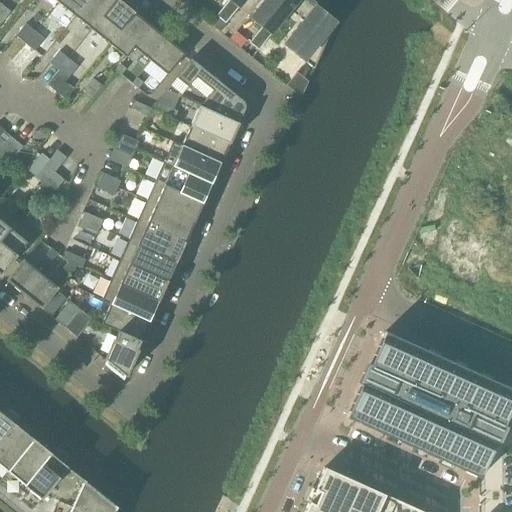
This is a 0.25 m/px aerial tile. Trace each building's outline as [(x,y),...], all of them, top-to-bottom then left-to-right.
[(60,0),(58,3),(75,17),(88,0),(60,0)] [(88,0),(75,17),(91,30),(116,0),(88,0)] [(116,0),(91,30),(108,44),(133,13),(116,0)] [(224,23),(243,0),(227,0),(233,4),(220,20),(224,23)] [(298,0),(265,0),(251,18),(266,31),(253,46),(258,50),(298,0)] [(10,12),(1,5),(0,6),(0,24),(1,25),(10,12)] [(335,23),(315,7),(284,45),(314,69),(335,23)] [(126,58),(134,48),(133,48),(150,27),(133,13),(108,44),(126,58)] [(35,32),(25,24),(15,37),(25,44),(35,32)] [(150,27),(133,48),(134,48),(150,61),(166,40),(150,27)] [(44,40),(35,32),(25,44),(34,52),(44,40)] [(246,41),(235,32),(229,40),(239,49),(246,41)] [(184,55),(166,40),(150,61),(167,75),(184,55)] [(58,71),(68,59),(59,52),(49,64),(58,71)] [(77,67),(68,59),(58,71),(68,79),(77,67)] [(212,91),(201,107),(237,124),(244,111),(244,109),(244,107),(244,106),(243,104),(243,102),(241,101),(204,71),(190,60),(165,91),(179,98),(195,78),(212,91)] [(121,76),(126,70),(119,64),(114,71),(121,76)] [(131,84),(138,90),(143,83),(136,78),(131,84)] [(102,86),(92,79),(83,91),(92,99),(102,86)] [(64,82),(55,93),(63,99),(72,88),(64,82)] [(151,109),(135,102),(131,109),(149,118),(153,110),(151,109)] [(155,111),(173,119),(177,112),(158,104),(155,111)] [(201,107),(191,127),(228,145),(237,124),(201,107)] [(181,147),(219,164),(228,145),(191,127),(181,146),(181,147)] [(0,136),(0,154),(0,155),(13,139),(4,132),(0,136)] [(117,141),(133,149),(135,149),(138,142),(120,134),(117,141)] [(13,139),(0,155),(10,162),(22,147),(13,139)] [(133,149),(117,141),(113,148),(132,157),(135,149),(133,149)] [(173,142),(164,163),(210,184),(219,164),(181,147),(181,146),(173,142)] [(35,178),(45,185),(54,173),(66,158),(57,151),(49,160),(45,165),(40,172),(35,178)] [(45,165),(49,160),(41,154),(32,165),(40,172),(45,165)] [(511,178),(467,158),(417,270),(475,296),(497,247),(511,213),(511,178)] [(202,204),(210,184),(164,163),(155,182),(202,204)] [(54,173),(45,185),(54,193),(64,180),(54,173)] [(102,173),(99,181),(117,189),(120,182),(102,173)] [(117,189),(99,181),(96,188),(114,196),(117,189)] [(155,182),(146,202),(193,223),(202,204),(155,182)] [(1,208),(11,216),(25,197),(15,190),(1,208)] [(137,222),(184,243),(193,223),(146,202),(137,222)] [(0,240),(9,229),(15,222),(0,210),(0,240)] [(84,213),(81,220),(99,228),(103,221),(84,213)] [(99,228),(81,220),(78,227),(96,235),(99,228)] [(9,229),(0,240),(0,275),(32,236),(15,222),(9,229)] [(137,222),(128,242),(175,263),(184,243),(137,222)] [(119,261),(166,282),(175,263),(128,242),(119,261)] [(57,254),(51,249),(45,255),(52,260),(57,254)] [(63,260),(67,261),(76,265),(82,268),(85,260),(67,252),(63,260)] [(23,260),(6,281),(23,295),(40,274),(23,260)] [(70,275),(76,265),(67,261),(62,269),(70,275)] [(157,302),(166,282),(119,261),(110,281),(119,285),(157,302)] [(41,310),(56,291),(58,289),(40,274),(23,295),(41,310)] [(110,305),(148,322),(157,302),(119,285),(110,281),(101,302),(109,305),(110,305)] [(41,310),(50,317),(65,299),(56,291),(41,310)] [(79,310),(69,302),(54,320),(64,328),(79,310)] [(139,342),(148,322),(110,305),(109,305),(101,325),(117,332),(139,342)] [(91,320),(79,310),(64,328),(76,338),(91,320)] [(139,342),(117,332),(103,364),(123,379),(139,342)] [(360,385),(346,418),(387,437),(390,430),(401,435),(398,442),(413,449),(416,442),(428,447),(425,454),(440,460),(443,454),(454,459),(451,465),(466,472),(477,477),(479,478),(495,445),(489,442),(497,424),(503,426),(511,406),(511,390),(504,387),(489,380),(486,387),(475,382),(478,375),(463,368),(460,375),(449,370),(452,363),(437,356),(434,363),(423,358),(426,351),(384,332),(369,365),(366,364),(357,383),(360,385)] [(0,445),(15,427),(0,414),(0,445)] [(32,440),(15,427),(0,445),(0,467),(6,473),(32,440)] [(49,454),(32,440),(6,473),(23,486),(49,454)] [(67,468),(49,454),(23,486),(40,501),(50,489),(67,468)] [(420,511),(394,500),(386,496),(384,495),(323,468),(314,490),(313,490),(312,490),(312,491),(318,494),(314,504),(308,501),(307,502),(307,503),(308,503),(303,511),(420,511)] [(82,480),(69,508),(77,511),(113,511),(116,508),(82,480)]
